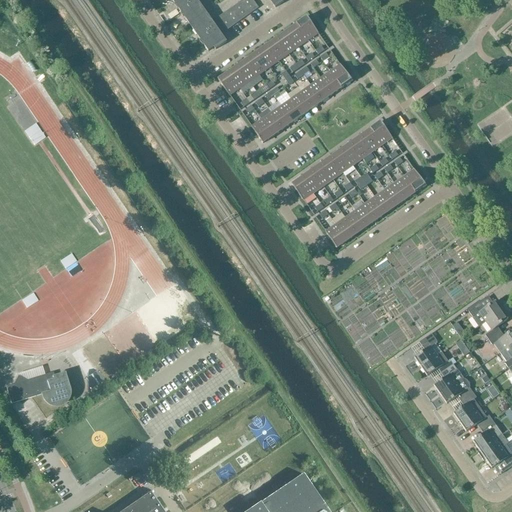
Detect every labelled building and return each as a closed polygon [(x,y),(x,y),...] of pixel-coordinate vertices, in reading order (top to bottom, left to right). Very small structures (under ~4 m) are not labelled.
[(172,0),(208,52),(214,48),(215,50),(226,42),(225,40),(223,41),(194,0),(172,0)] [(223,24),(228,20),(232,26),(258,8),(252,0),(243,0),(218,18),(223,24)] [(308,41),(319,34),(311,23),(312,22),(308,17),(297,25),(308,41)] [(227,30),(232,26),(228,20),(223,24),(227,30)] [(297,25),(287,31),(299,48),(308,41),(297,25)] [(287,31),(277,38),(289,55),(299,48),(287,31)] [(277,38),(267,45),(279,62),(289,55),(277,38)] [(267,45),(258,52),(269,69),(279,62),(267,45)] [(322,47),(316,51),(319,55),(325,51),(322,47)] [(269,69),(258,52),(248,59),(259,76),(269,69)] [(312,54),(306,58),(309,62),(315,58),(312,54)] [(326,54),(320,58),(323,62),(329,58),(326,54)] [(248,59),(238,66),(250,82),(259,76),(248,59)] [(302,61),(296,65),(299,69),(305,65),(302,61)] [(317,61),(311,65),(313,69),(320,65),(317,61)] [(296,65),(290,69),(293,73),(299,69),(296,65)] [(342,89),(353,81),(349,75),(348,76),(340,65),(330,72),(342,89)] [(238,66),(228,73),(240,89),(250,82),(238,66)] [(306,68),(301,72),(304,76),(309,72),(306,68)] [(301,72),(295,76),(297,80),(304,76),(301,72)] [(342,89),(330,72),(320,79),(332,95),(342,89)] [(240,89),(228,73),(218,80),(230,97),(240,89)] [(320,79),(311,86),(322,102),(332,95),(320,79)] [(272,82),(267,86),(269,90),(275,86),(272,82)] [(322,102),(311,86),(301,93),(312,109),(322,102)] [(277,88),(271,93),(274,97),(280,93),(277,88)] [(257,93),(251,97),(254,101),(260,97),(257,93)] [(271,93),(265,97),(268,101),(274,97),(271,93)] [(312,109),(301,93),(291,100),(303,116),(312,109)] [(261,99),(255,104),(258,108),(264,104),(261,99)] [(247,100),(241,104),(244,108),(250,104),(247,100)] [(281,107),(293,123),(303,116),(291,100),(281,107)] [(252,106),(246,111),(248,115),(255,110),(252,106)] [(293,123),(281,107),(271,114),(283,130),(293,123)] [(271,114),(262,120),(273,137),(283,130),(271,114)] [(273,137),(262,120),(251,128),(263,144),(273,137)] [(382,146),(392,139),(385,128),(386,127),(382,122),(371,129),(382,146)] [(371,129),(361,136),(372,153),(382,146),(371,129)] [(363,160),(372,153),(361,136),(351,143),(363,160)] [(353,167),(363,160),(351,143),(341,150),(353,167)] [(341,150),(331,157),(343,174),(353,167),(341,150)] [(396,152),(389,156),(392,160),(398,156),(396,152)] [(331,157),(322,164),(333,180),(343,174),(331,157)] [(400,158),(394,163),(397,167),(403,163),(400,158)] [(386,159),(380,163),(382,167),(389,163),(386,159)] [(333,180),(322,164),(312,171),(323,187),(333,180)] [(390,165),(384,170),(387,174),(393,169),(390,165)] [(376,166),(370,170),(373,174),(379,170),(376,166)] [(416,193),(427,186),(423,180),(422,181),(414,170),(404,177),(416,193)] [(323,187),(312,171),(302,178),(314,194),(323,187)] [(381,172),(375,177),(377,181),(384,176),(381,172)] [(367,174),(361,178),(364,182),(370,178),(367,174)] [(416,193),(404,177),(394,184),(406,200),(416,193)] [(303,201),(314,194),(302,178),(292,185),(303,201)] [(361,178),(355,182),(358,186),(364,182),(361,178)] [(370,178),(364,182),(366,186),(372,182),(370,178)] [(364,182),(358,186),(361,191),(366,186),(364,182)] [(350,184),(344,188),(347,192),(353,188),(350,184)] [(406,200),(394,184),(384,191),(396,207),(406,200)] [(355,190),(349,195),(352,199),(358,194),(355,190)] [(340,191),(334,195),(337,199),(343,195),(340,191)] [(375,198),(386,214),(396,207),(384,191),(375,198)] [(345,197),(339,202),(342,206),(348,201),(345,197)] [(331,198),(324,202),(327,206),(333,202),(331,198)] [(386,214),(375,198),(365,205),(376,221),(386,214)] [(321,204),(315,209),(317,213),(324,208),(321,204)] [(335,204),(329,209),(332,213),(338,208),(335,204)] [(367,228),(376,221),(365,205),(355,212),(367,228)] [(325,211),(319,215),(322,220),(328,215),(325,211)] [(367,228),(355,212),(345,218),(357,235),(367,228)] [(335,225),(347,242),(357,235),(345,218),(335,225)] [(347,242),(335,225),(325,232),(337,249),(347,242)] [(483,310),(478,302),(467,310),(473,318),(479,327),(486,322),(502,311),(496,302),(483,310)] [(486,322),(492,331),(485,335),(489,341),(499,333),(496,328),(508,320),(502,311),(486,322)] [(457,323),(452,326),(456,331),(461,328),(457,323)] [(511,331),(503,338),(499,333),(489,341),(492,345),(499,341),(505,350),(511,345),(511,331)] [(421,342),(423,345),(427,350),(414,358),(421,367),(437,356),(431,347),(437,342),(432,334),(421,342)] [(465,348),(460,351),(464,357),(469,353),(465,348)] [(439,368),(443,373),(453,365),(450,360),(448,362),(446,359),(442,359),(440,360),(437,356),(421,367),(427,377),(439,368)] [(457,370),(453,365),(443,373),(446,378),(434,386),(440,395),(464,379),(458,370),(457,370)] [(14,385),(6,387),(8,395),(11,404),(41,395),(42,399),(43,401),(44,403),(45,405),(47,406),(49,407),(51,408),(53,408),(56,409),(58,408),(60,408),(61,407),(63,407),(65,405),(66,404),(67,402),(68,401),(69,398),(70,397),(70,395),(70,393),(70,391),(65,374),(51,378),(52,381),(47,382),(45,375),(26,381),(18,377),(14,385)] [(487,377),(482,380),(485,385),(490,381),(487,377)] [(440,395),(447,404),(459,396),(462,401),(473,393),(469,388),(470,388),(470,386),(469,384),(467,381),(466,380),(464,379),(440,395)] [(453,414),(460,423),(476,412),(480,409),(474,400),(476,398),(473,393),(462,401),(466,405),(453,414)] [(476,412),(460,423),(466,432),(478,424),(482,428),(492,421),(489,416),(486,418),(480,409),(476,412)] [(485,433),(473,442),(479,451),(502,435),(492,421),(482,428),(485,433)] [(502,435),(479,451),(477,452),(484,462),(486,460),(485,460),(502,448),(506,445),(508,444),(502,435)] [(511,453),(506,445),(502,448),(485,460),(486,460),(492,469),(504,460),(510,468),(511,466),(511,453)] [(138,473),(133,477),(139,486),(145,482),(138,473)] [(329,511),(305,475),(296,481),(291,474),(272,487),(277,494),(251,511),(329,511)] [(165,511),(152,492),(123,511),(165,511)]
